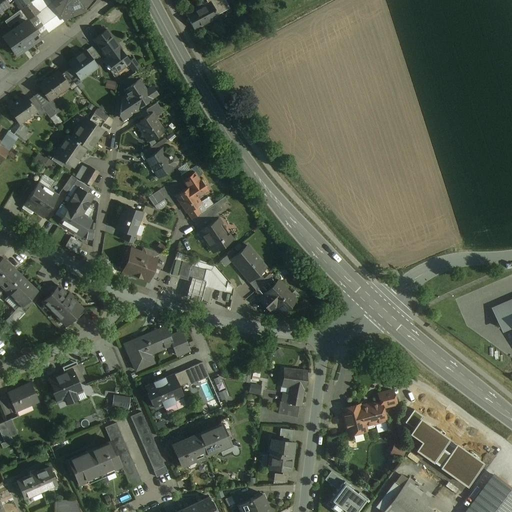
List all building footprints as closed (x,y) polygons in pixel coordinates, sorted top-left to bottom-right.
[(31,1),(29,0),(13,0),(20,9),(26,5),(31,1)] [(47,0),(32,0),(31,1),(39,12),(50,4),(50,3),(47,0)] [(54,0),(50,3),(50,4),(62,20),(71,13),(72,13),(83,9),(82,8),(87,0),(54,0)] [(207,0),(208,2),(185,14),(193,30),(217,18),(215,13),(225,8),(220,0),(207,0)] [(39,12),(31,1),(26,5),(33,16),(35,15),(39,12)] [(39,12),(35,15),(47,32),(63,21),(62,20),(50,4),(39,12)] [(33,16),(26,5),(20,9),(27,19),(28,20),(33,16)] [(18,11),(4,21),(8,27),(22,16),(18,11)] [(47,32),(35,15),(33,16),(28,20),(27,19),(25,20),(27,23),(28,22),(39,37),(39,38),(47,32)] [(25,20),(2,37),(15,55),(39,38),(39,37),(28,22),(27,23),(25,20)] [(120,48),(106,30),(93,39),(107,58),(118,50),(120,48)] [(97,56),(90,47),(86,50),(93,60),(97,56)] [(97,66),(85,50),(67,63),(70,67),(79,79),(80,79),(97,66)] [(118,50),(107,58),(102,61),(111,74),(117,70),(114,66),(119,63),(120,65),(122,63),(125,60),(118,50)] [(139,67),(132,58),(127,62),(133,71),(139,67)] [(79,79),(70,67),(65,71),(76,85),(81,81),(80,79),(79,79)] [(57,70),(37,85),(48,101),(68,86),(69,86),(60,74),(57,70)] [(76,85),(65,71),(60,74),(69,86),(68,86),(70,89),(76,85)] [(129,76),(119,83),(123,90),(134,83),(129,76)] [(123,90),(127,96),(135,108),(136,108),(150,98),(145,90),(138,80),(123,90)] [(155,92),(152,88),(149,88),(145,90),(150,98),(154,95),(155,92)] [(24,95),(6,108),(18,124),(35,111),(36,111),(28,100),(24,95)] [(40,107),(33,96),(28,100),(36,111),(35,111),(39,116),(44,112),(40,107)] [(135,108),(127,96),(121,99),(119,115),(121,118),(136,108),(135,108)] [(55,114),(46,102),(40,107),(44,112),(49,118),(55,114)] [(159,111),(154,104),(145,109),(149,114),(151,113),(153,115),(159,111)] [(96,108),(89,118),(100,126),(107,116),(96,108)] [(153,115),(151,113),(149,114),(135,123),(147,141),(163,131),(153,115)] [(102,130),(84,118),(70,137),(85,147),(85,148),(88,150),(102,130)] [(25,140),(31,132),(21,124),(15,132),(25,140)] [(17,137),(8,131),(0,142),(0,148),(6,153),(17,137)] [(70,137),(67,135),(54,154),(65,162),(72,166),(85,148),(85,147),(70,137)] [(153,145),(141,153),(144,159),(157,150),(153,145)] [(166,157),(160,148),(157,150),(144,159),(157,178),(173,168),(172,166),(175,164),(176,161),(173,156),(170,156),(169,155),(166,157)] [(65,162),(54,154),(50,159),(61,167),(65,162)] [(89,166),(81,180),(88,184),(97,171),(89,166)] [(197,177),(190,168),(180,175),(185,184),(195,177),(196,178),(197,177)] [(70,175),(61,188),(67,192),(75,179),(70,175)] [(75,179),(72,185),(77,188),(77,187),(87,194),(90,189),(75,179)] [(205,191),(198,180),(188,187),(189,187),(196,197),(205,191)] [(37,182),(22,205),(32,211),(47,188),(37,182)] [(87,194),(77,187),(77,188),(66,206),(67,208),(68,207),(80,215),(91,196),(87,194)] [(196,197),(189,187),(188,187),(175,196),(185,211),(186,211),(195,205),(199,202),(196,197)] [(47,188),(32,211),(42,218),(57,195),(47,188)] [(156,205),(166,201),(161,189),(150,194),(156,205)] [(223,197),(215,203),(217,206),(225,200),(223,197)] [(199,212),(190,218),(198,230),(216,218),(213,213),(219,209),(217,206),(215,203),(215,202),(199,212)] [(195,205),(186,211),(190,218),(199,212),(195,205)] [(142,213),(123,206),(115,227),(125,231),(122,239),(132,243),(135,235),(134,234),(142,213)] [(80,215),(67,208),(59,222),(81,236),(90,221),(80,215)] [(198,230),(198,231),(212,252),(231,239),(223,227),(223,228),(217,219),(218,219),(217,218),(216,218),(198,230)] [(66,246),(78,252),(84,241),(72,235),(66,246)] [(162,251),(167,246),(161,242),(157,247),(162,251)] [(246,246),(230,259),(249,281),(258,273),(264,267),(246,246)] [(141,252),(130,247),(121,271),(147,280),(151,271),(148,270),(155,251),(143,247),(141,252)] [(1,257),(0,258),(0,285),(4,289),(19,274),(1,257)] [(174,259),(168,274),(177,276),(178,275),(177,275),(180,261),(174,259)] [(227,281),(214,265),(197,259),(195,264),(192,263),(192,266),(206,269),(202,283),(205,284),(204,286),(225,291),(227,281)] [(190,263),(180,261),(177,275),(178,275),(177,276),(177,277),(178,277),(200,283),(201,283),(202,283),(206,269),(192,266),(189,265),(190,263)] [(265,281),(258,273),(249,281),(248,282),(255,290),(265,281)] [(36,291),(19,274),(4,289),(21,306),(36,291)] [(206,281),(191,277),(186,298),(200,302),(206,281)] [(255,290),(253,291),(260,298),(275,283),(270,277),(265,281),(255,290)] [(260,298),(259,299),(270,310),(277,304),(283,310),(294,299),(283,288),(284,288),(277,281),(275,283),(260,298)] [(66,294),(57,286),(41,302),(65,325),(81,308),(70,298),(70,297),(67,294),(66,294)] [(502,329),(511,324),(511,300),(493,309),(502,329)] [(18,307),(9,316),(14,322),(23,312),(18,307)] [(169,336),(166,329),(160,332),(159,329),(157,330),(165,346),(171,344),(168,337),(169,336)] [(157,330),(124,344),(135,370),(145,365),(142,357),(165,346),(157,330)] [(169,336),(168,337),(171,344),(176,354),(187,349),(180,331),(169,336)] [(64,373),(48,379),(53,390),(51,391),(56,402),(63,399),(65,403),(76,398),(75,394),(81,391),(77,383),(83,380),(76,364),(62,370),(64,373)] [(306,371),(282,368),(281,386),(290,387),(289,393),(282,392),(281,401),(280,401),(277,413),(295,417),(297,405),(300,406),(303,389),(304,389),(306,371)] [(172,374),(163,378),(163,377),(153,382),(153,383),(145,386),(147,393),(150,402),(151,402),(154,408),(162,404),(163,406),(174,402),(173,400),(182,396),(172,374)] [(37,401),(29,383),(19,387),(20,388),(8,394),(7,393),(15,411),(37,401)] [(391,390),(377,394),(379,402),(380,402),(381,407),(395,404),(391,390)] [(114,407),(130,408),(132,395),(115,394),(114,407)] [(379,402),(362,407),(362,405),(358,405),(358,404),(341,409),(348,435),(364,430),(363,425),(384,420),(384,418),(386,415),(385,412),(383,411),(382,411),(381,407),(380,402),(379,402)] [(423,416),(414,409),(404,423),(412,429),(420,418),(421,419),(423,416)] [(140,411),(129,416),(134,427),(145,422),(140,411)] [(220,423),(194,435),(203,455),(217,450),(230,444),(230,443),(225,431),(231,429),(226,417),(219,420),(220,423)] [(482,462),(421,419),(420,418),(412,429),(409,434),(421,442),(415,450),(465,486),(482,462)] [(17,434),(10,419),(4,422),(6,427),(10,436),(17,434)] [(139,477),(115,422),(104,427),(120,464),(127,482),(139,477)] [(145,422),(134,427),(139,438),(150,433),(145,422)] [(10,436),(6,427),(0,429),(0,433),(3,442),(0,443),(0,444),(2,448),(13,443),(10,436)] [(292,430),(279,428),(278,435),(291,437),(292,430)] [(150,433),(139,438),(143,448),(154,444),(150,433)] [(194,435),(171,445),(180,465),(187,463),(203,455),(194,435)] [(293,442),(271,439),(269,453),(291,456),(293,442)] [(338,440),(330,440),(330,457),(337,457),(338,440)] [(109,441),(67,459),(77,483),(120,464),(109,441)] [(230,444),(217,450),(220,456),(222,457),(230,453),(231,455),(233,456),(235,456),(237,456),(238,455),(239,453),(240,451),(239,449),(240,449),(239,446),(239,445),(238,445),(237,442),(234,441),(230,443),(230,444)] [(394,443),(392,453),(405,457),(407,447),(394,443)] [(154,444),(143,448),(148,459),(159,454),(154,444)] [(291,456),(269,453),(267,467),(289,470),(291,456)] [(159,454),(148,459),(152,470),(164,465),(159,454)] [(203,455),(187,463),(188,464),(187,466),(188,469),(190,469),(194,468),(195,465),(206,461),(203,455)] [(164,465),(152,470),(155,476),(166,471),(164,465)] [(55,483),(48,466),(35,472),(33,469),(27,471),(29,474),(16,480),(23,497),(30,494),(39,490),(38,490),(45,487),(46,487),(55,483)] [(355,511),(366,498),(330,471),(324,479),(337,489),(328,501),(332,504),(330,507),(336,511),(355,511)] [(286,475),(274,473),(273,480),(285,482),(286,475)] [(511,487),(493,473),(464,511),(509,511),(511,509),(511,487)] [(139,477),(127,482),(130,488),(141,483),(139,477)] [(433,496),(408,477),(401,486),(382,511),(381,511),(433,511),(425,506),(433,496)] [(394,482),(376,506),(382,511),(401,486),(394,482)] [(239,489),(229,493),(234,503),(238,501),(243,498),(239,489)] [(269,511),(260,493),(246,500),(245,498),(243,498),(238,501),(239,503),(242,511),(269,511)] [(214,511),(208,497),(194,503),(198,511),(214,511)] [(78,511),(80,511),(74,499),(60,500),(60,511),(78,511)] [(198,511),(194,503),(181,510),(181,511),(198,511)]
